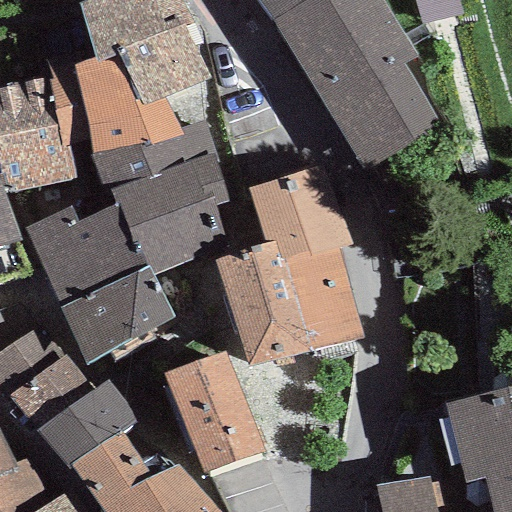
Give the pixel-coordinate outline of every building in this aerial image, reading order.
[(154,0),(85,0),(77,3),(91,47),(96,63),(116,55),(142,107),(163,98),(210,78),(184,24),(190,22),(180,0),(159,0),(155,2),(154,0)] [(254,0),(273,26),(316,0),(254,0)] [(419,61),(382,0),(316,0),(273,26),(365,176),(441,128),(405,68),(419,61)] [(91,47),(44,60),(51,79),(47,81),(61,149),(66,148),(89,140),(91,156),(147,142),(149,146),(181,136),(178,129),(163,98),(142,107),(116,55),(96,63),(91,47)] [(46,77),(0,83),(0,178),(1,182),(3,193),(72,180),(66,148),(61,149),(47,81),(46,77)] [(228,202),(212,155),(215,153),(201,122),(178,129),(181,136),(149,146),(147,142),(91,156),(103,193),(109,190),(113,205),(116,204),(148,266),(153,275),(225,244),(215,206),(228,202)] [(324,166),(247,189),(264,246),(272,244),(278,265),(337,249),(348,245),(324,166)] [(0,182),(0,246),(18,241),(21,240),(3,193),(1,182),(0,182)] [(148,266),(116,204),(113,205),(77,222),(70,207),(23,228),(59,307),(148,266)] [(0,281),(28,272),(18,241),(0,246),(0,281)] [(264,246),(215,260),(245,369),(362,336),(337,249),(278,265),(272,244),(264,246)] [(148,266),(59,307),(85,367),(109,351),(116,367),(156,343),(149,331),(174,316),(153,275),(148,266)] [(39,327),(34,330),(11,304),(0,309),(0,387),(8,397),(65,355),(39,327)] [(223,352),(163,373),(203,474),(262,451),(223,352)] [(65,355),(8,397),(34,432),(91,390),(65,355)] [(91,390),(34,432),(66,472),(71,468),(120,431),(136,418),(106,380),(91,390)] [(511,387),(444,404),(463,478),(464,484),(511,472),(511,387)] [(120,431),(71,468),(102,511),(219,511),(164,450),(142,464),(120,431)] [(0,435),(0,472),(14,465),(0,435)] [(31,458),(14,465),(0,472),(0,511),(37,511),(61,496),(31,458)] [(511,511),(511,472),(464,484),(463,478),(454,480),(461,511),(511,511)] [(429,475),(375,487),(380,511),(461,511),(454,480),(431,485),(429,475)] [(37,511),(72,511),(61,496),(37,511)]
